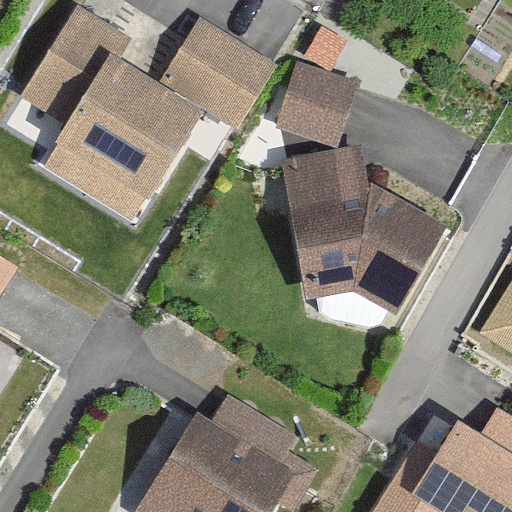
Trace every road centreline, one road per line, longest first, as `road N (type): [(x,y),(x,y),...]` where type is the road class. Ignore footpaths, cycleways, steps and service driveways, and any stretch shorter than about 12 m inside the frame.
road 1 (residential): [(511,200),(372,440)]
road 2 (residential): [(10,511),(131,318)]
